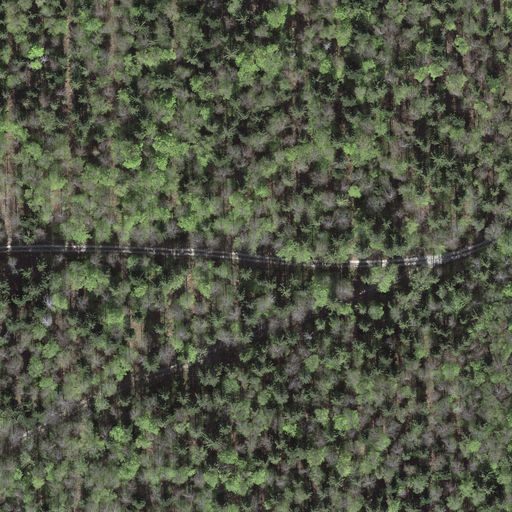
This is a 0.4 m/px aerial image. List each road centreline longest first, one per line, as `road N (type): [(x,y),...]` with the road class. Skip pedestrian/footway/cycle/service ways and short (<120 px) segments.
road 1 (track): [(441,259),(364,297),(149,377),(0,448)]
road 2 (track): [(0,251),(104,246),(310,264),(441,259)]
